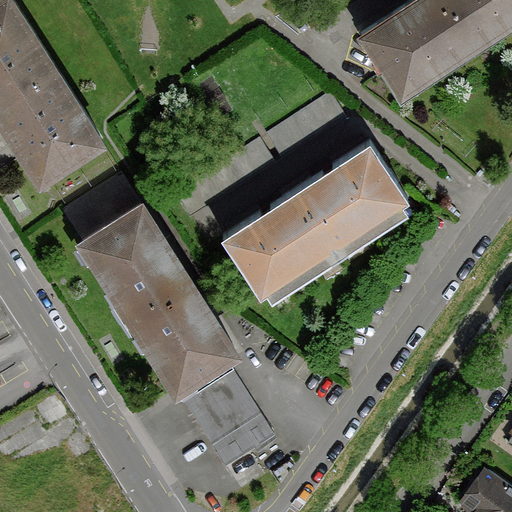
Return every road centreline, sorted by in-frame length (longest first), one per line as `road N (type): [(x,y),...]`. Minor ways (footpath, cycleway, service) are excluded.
road 1 (unclassified): [(511,185),(277,511)]
road 2 (unclassified): [(0,270),(153,511)]
road 3 (residential): [(511,363),(405,511)]
